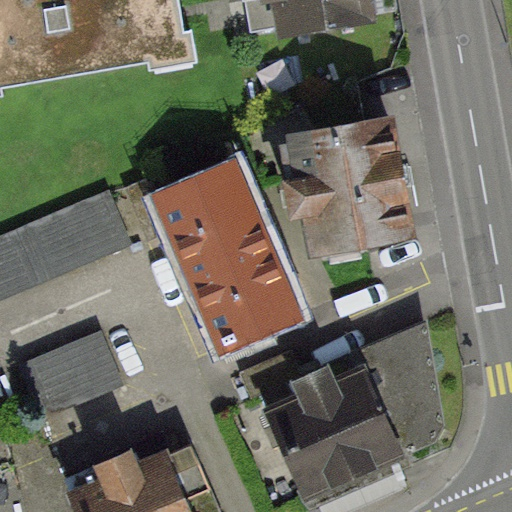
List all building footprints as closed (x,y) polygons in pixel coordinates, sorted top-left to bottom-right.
[(178,0),(0,0),(0,86),(188,53),(178,0)] [(363,0),(262,0),(266,35),(366,25),(363,0)] [(389,136),(286,143),(293,240),(396,233),(389,136)] [(232,175),(157,207),(217,350),(292,317),(232,175)] [(0,297),(130,244),(110,190),(0,236),(0,297)] [(0,302),(0,352),(83,320),(65,276),(0,302)] [(416,320),(249,394),(297,502),(432,440),(416,320)] [(107,334),(27,369),(50,422),(130,387),(107,334)] [(218,511),(188,441),(64,496),(70,511),(218,511)]
